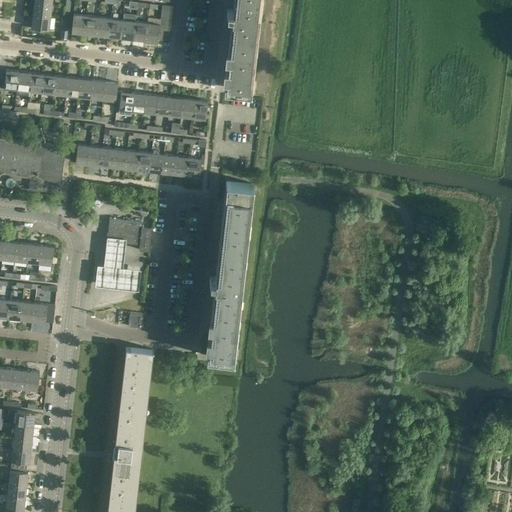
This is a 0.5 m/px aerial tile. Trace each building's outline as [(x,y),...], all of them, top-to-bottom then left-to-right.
[(236,0),(235,9),(232,8),(232,9),(227,9),(225,28),(233,29),(228,68),(226,88),(249,90),(257,18),(261,18),(262,0),(236,0)] [(50,16),(51,4),(33,2),(32,14),(50,16)] [(144,7),(145,3),(137,2),(136,7),(137,7),(136,10),(140,11),(141,7),(144,7)] [(50,16),(32,14),(31,27),(49,29),(50,16)] [(83,33),(86,15),(73,14),(71,31),(83,33)] [(83,33),(96,34),(98,17),(86,15),(83,33)] [(96,34),(108,36),(110,18),(98,17),(96,34)] [(108,36),(120,37),(122,20),(110,18),(108,36)] [(120,37),(133,39),(135,21),(122,20),(120,37)] [(133,39),(145,40),(147,22),(135,21),(133,39)] [(159,24),(147,22),(145,40),(158,41),(158,40),(159,34),(159,28),(160,24),(159,24)] [(6,69),(3,87),(16,89),(19,71),(6,69)] [(19,71),(16,89),(29,90),(31,72),(19,71)] [(29,90),(41,92),(43,74),(31,72),(29,90)] [(41,92),(53,93),(56,75),(43,74),(41,92)] [(53,93),(66,94),(68,77),(56,75),(53,93)] [(66,94),(78,96),(80,78),(68,77),(66,94)] [(78,96),(90,97),(92,79),(80,78),(78,96)] [(90,97),(103,99),(105,81),(92,79),(90,97)] [(105,81),(103,99),(115,100),(117,82),(105,81)] [(131,110),(133,92),(121,91),(119,109),(131,110)] [(146,94),(133,92),(131,110),(143,112),(146,94)] [(158,95),(146,94),(143,112),(156,113),(158,95)] [(170,97),(158,95),(156,113),(168,115),(170,97)] [(182,98),(170,97),(168,115),(180,116),(182,98)] [(194,100),(182,98),(180,116),(193,117),(194,100)] [(194,100),(193,117),(205,119),(207,101),(194,100)] [(43,114),(51,115),(51,110),(51,107),(48,106),(47,110),(43,110),(43,114)] [(115,138),(115,135),(116,135),(117,131),(108,130),(108,134),(112,135),(111,138),(115,138)] [(30,148),(31,141),(0,137),(0,170),(10,172),(10,168),(13,168),(16,169),(16,173),(18,173),(31,174),(31,170),(34,171),(37,171),(37,174),(40,174),(54,176),(56,182),(61,183),(65,146),(55,145),(53,147),(51,145),(48,144),(45,144),(43,136),(44,142),(39,143),(40,146),(30,148)] [(88,164),(90,146),(77,144),(75,162),(88,164)] [(102,147),(90,146),(88,164),(100,165),(102,147)] [(100,165),(113,167),(115,148),(102,147),(100,165)] [(113,167),(125,168),(127,150),(115,148),(113,167)] [(125,168),(137,169),(139,151),(127,150),(125,168)] [(137,169),(149,171),(152,153),(139,151),(137,169)] [(149,171),(162,172),(164,154),(152,153),(149,171)] [(162,172),(174,174),(176,155),(164,154),(162,172)] [(174,174),(186,175),(188,157),(176,155),(174,174)] [(188,157),(186,175),(199,176),(201,158),(188,157)] [(209,355),(232,358),(240,285),(243,286),(254,192),(251,192),(252,184),(229,181),(218,276),(215,275),(215,277),(209,276),(207,295),(215,296),(209,355)] [(150,251),(152,227),(147,226),(142,226),(143,222),(109,218),(107,238),(126,240),(140,242),(139,249),(144,250),(150,251)] [(126,240),(107,238),(105,252),(104,264),(101,263),(97,263),(94,286),(99,286),(130,290),(138,291),(141,268),(133,267),(123,266),(124,254),(126,240)] [(16,242),(4,240),(2,258),(14,260),(16,242)] [(29,243),(16,242),(14,260),(27,261),(29,243)] [(41,244),(29,243),(27,261),(39,262),(41,244)] [(41,244),(39,262),(51,264),(53,246),(41,244)] [(0,316),(8,317),(10,299),(0,298),(0,316)] [(8,317),(20,319),(22,301),(10,299),(8,317)] [(20,319),(32,320),(34,302),(22,301),(20,319)] [(34,302),(32,320),(45,322),(47,304),(34,302)] [(142,314),(130,312),(128,326),(140,327),(142,314)] [(151,349),(128,347),(128,346),(125,346),(125,347),(115,441),(110,440),(108,460),(113,461),(107,511),(132,511),(141,437),(151,349)] [(14,369),(2,367),(0,385),(12,387),(14,369)] [(12,387),(25,388),(27,370),(14,369),(12,387)] [(27,370),(25,388),(37,389),(39,371),(27,370)] [(15,423),(33,425),(35,413),(17,411),(15,423)] [(32,437),(33,425),(15,423),(14,435),(32,437)] [(30,450),(32,437),(14,435),(13,448),(30,450)] [(30,450),(13,448),(11,461),(29,463),(30,450)] [(9,482),(27,484),(28,472),(10,469),(9,482)] [(9,482),(7,494),(25,496),(27,484),(9,482)] [(7,494),(6,506),(24,509),(25,496),(7,494)]
